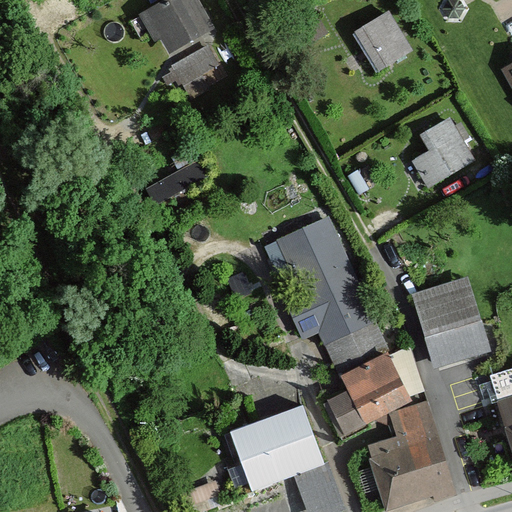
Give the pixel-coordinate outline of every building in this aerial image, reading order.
[(211,35),(193,0),(172,0),(135,19),(149,46),(161,40),(169,56),(211,35)] [(376,78),(412,55),(387,15),(350,37),(376,78)] [(215,71),(200,48),(166,69),(181,92),(215,71)] [(511,64),(498,73),(511,96),(511,64)] [(423,192),(472,162),(446,120),(418,138),(428,154),(407,167),(423,192)] [(139,193),(155,221),(187,204),(181,194),(207,179),(197,161),(139,193)] [(380,346),(325,220),(258,249),(297,341),(316,333),(331,367),(380,346)] [(405,298),(432,374),(490,353),(463,278),(405,298)] [(411,408),(386,357),(341,379),(348,393),(321,406),(339,443),(411,408)] [(511,465),(511,374),(489,381),(511,465)] [(384,511),(409,511),(456,496),(425,408),(388,421),(395,440),(364,451),(384,511)] [(340,511),(304,409),(228,436),(250,498),(295,483),(305,511),(340,511)] [(218,511),(223,510),(214,486),(176,502),(180,511),(218,511)]
